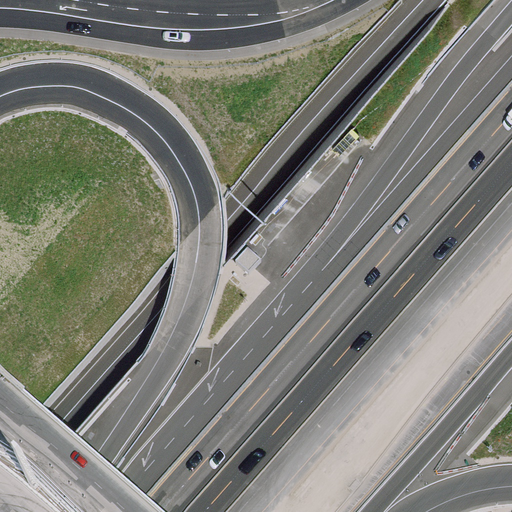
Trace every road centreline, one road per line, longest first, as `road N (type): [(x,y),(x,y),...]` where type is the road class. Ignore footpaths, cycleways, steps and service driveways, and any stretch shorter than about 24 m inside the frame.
road 1 (motorway): [(431,0),(0,498)]
road 2 (primary): [(0,91),(67,81),(129,101),(178,146),(204,208),(204,256),(185,321),(66,511)]
road 3 (motorway): [(511,164),(204,511)]
road 4 (primary): [(511,8),(305,290)]
road 5 (motorway): [(285,511),(511,254)]
road 6 (secondary): [(17,0),(225,23),(328,0)]
road 7 (primary): [(511,59),(305,290)]
road 8 (primary): [(305,290),(111,511)]
road 9 (motorway): [(376,511),(511,354)]
road 10 (primary): [(111,511),(0,413)]
